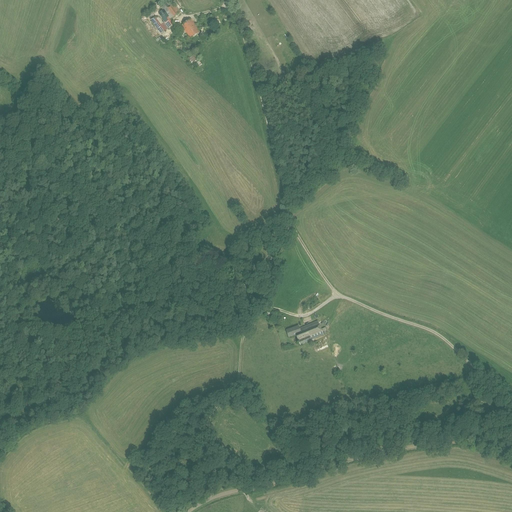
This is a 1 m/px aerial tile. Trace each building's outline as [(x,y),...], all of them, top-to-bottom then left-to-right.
[(169,1),(161,7),(163,11),(171,5),(169,1)] [(173,4),(163,11),(170,19),(180,12),(173,4)] [(157,18),(153,21),(162,33),(169,28),(165,23),(162,25),(157,18)] [(164,22),(165,23),(169,28),(174,25),(170,19),(169,18),(164,22)] [(190,39),(200,32),(191,19),(182,26),(190,39)] [(197,62),(193,55),(188,58),(192,65),(197,62)] [(318,321),(300,328),(301,333),(296,335),(301,345),(311,341),(311,339),(323,334),(323,333),(327,330),(326,327),(321,329),(318,321)] [(300,328),(299,326),(287,331),(289,337),(296,335),(301,333),(300,328)] [(326,347),(324,341),(328,340),(326,335),(317,338),(317,340),(315,341),(317,349),(326,347)]
